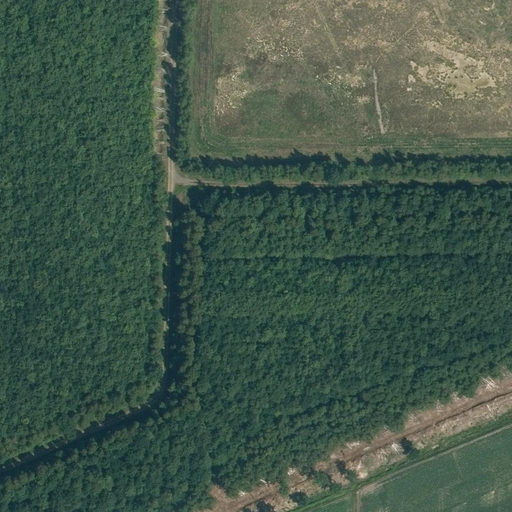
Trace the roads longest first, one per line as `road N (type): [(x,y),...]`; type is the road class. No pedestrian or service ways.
road 1 (track): [(174,0),(160,395),(0,469)]
road 2 (track): [(169,176),(511,178)]
